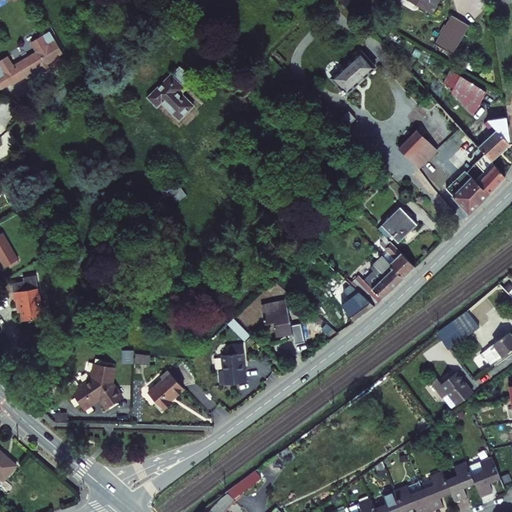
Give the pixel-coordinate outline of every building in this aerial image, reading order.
[(406,0),(407,0),(432,16),(437,8),(442,0),(406,0)] [(469,28),(452,17),(434,45),(451,56),(469,28)] [(20,79),(52,60),(41,41),(31,47),(30,45),(26,47),(31,55),(12,66),(20,79)] [(362,55),(333,81),(347,96),(376,70),(362,55)] [(190,79),(181,70),(149,99),(158,108),(162,104),(179,123),(194,109),(181,95),(184,92),(181,87),(190,79)] [(485,93),(449,72),(440,84),(449,91),(446,95),(470,115),(478,105),(485,93)] [(346,127),(355,119),(348,112),(339,120),(346,127)] [(507,147),(503,119),(483,123),(481,124),(488,133),(475,146),(485,157),(490,162),(507,147)] [(398,150),(418,170),(440,150),(421,129),(398,150)] [(442,166),(456,181),(465,172),(466,174),(473,167),(485,157),(475,146),(470,140),(442,166)] [(503,177),(490,162),(485,157),(473,167),(479,173),(481,172),(487,179),(478,187),(487,195),(503,177)] [(445,192),(467,216),(487,195),(478,187),(466,174),(465,172),(456,181),(445,192)] [(173,180),(162,189),(176,204),(186,195),(173,180)] [(345,211),(352,220),(361,211),(353,203),(345,211)] [(399,242),(417,224),(400,207),(382,225),(392,236),(399,242)] [(384,234),(389,239),(392,236),(382,225),(378,229),(384,234)] [(404,278),(416,266),(389,239),(384,234),(380,238),(383,241),(380,244),(388,252),(384,257),(404,278)] [(0,260),(4,267),(16,259),(3,236),(0,237),(0,260)] [(376,305),(404,278),(384,257),(382,255),(374,264),(374,265),(371,268),(374,272),(365,281),(359,275),(351,284),(376,305)] [(351,284),(338,273),(332,279),(353,299),(344,308),(355,322),(376,305),(351,284)] [(511,286),(505,279),(501,282),(511,292),(511,291),(511,286)] [(23,322),(43,319),(39,289),(14,292),(16,302),(20,301),(23,322)] [(301,327),(292,329),(286,304),(262,309),(265,322),(276,320),(278,331),(275,332),(277,340),(287,338),(288,343),(293,342),(295,348),(305,345),(301,327)] [(469,312),(457,322),(468,338),(482,328),(469,312)] [(455,348),(468,338),(457,322),(441,334),(453,350),(455,348)] [(511,330),(494,343),(496,346),(499,344),(507,354),(511,349),(511,330)] [(247,382),(242,345),(226,347),(227,355),(222,356),(224,369),(220,369),(222,385),(247,382)] [(122,363),(133,364),(134,351),(122,351),(122,363)] [(83,409),(100,398),(107,409),(121,400),(113,387),(114,386),(112,382),(115,368),(92,363),(91,371),(94,372),(92,381),(73,393),(83,409)] [(159,410),(169,403),(166,399),(171,396),(173,398),(181,391),(165,372),(159,377),(161,380),(145,393),(159,410)] [(445,385),(441,379),(435,383),(446,399),(452,395),(460,406),(475,396),(460,374),(445,385)] [(452,395),(446,399),(454,410),(460,406),(452,395)] [(54,426),(66,426),(67,413),(55,413),(54,426)] [(0,481),(12,469),(0,457),(0,481)] [(504,482),(497,463),(484,468),(487,475),(475,479),(478,486),(484,500),(495,496),(492,487),(504,482)] [(449,482),(455,495),(458,504),(469,499),(466,491),(478,486),(475,479),(470,465),(458,470),(461,477),(449,482)] [(217,511),(232,511),(242,501),(240,499),(267,478),(261,470),(234,490),(217,511)] [(443,500),(455,495),(449,482),(446,475),(434,480),(437,486),(426,490),(434,511),(436,511),(446,508),(443,500)] [(420,511),(434,511),(426,490),(413,495),(411,488),(399,493),(406,511),(411,511),(419,509),(420,511)] [(406,511),(399,493),(387,498),(390,505),(378,509),(379,511),(406,511)] [(379,511),(378,509),(374,500),(362,505),(364,511),(379,511)]
